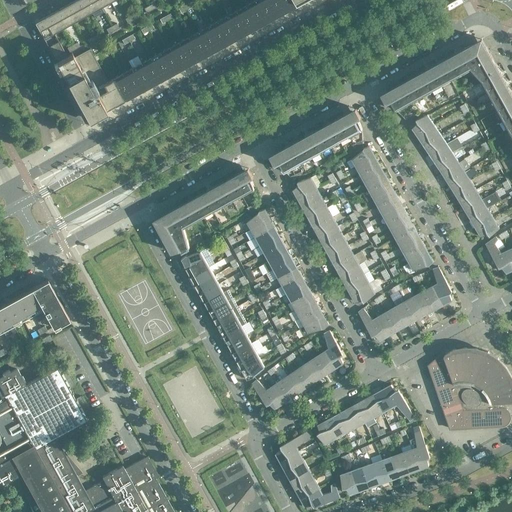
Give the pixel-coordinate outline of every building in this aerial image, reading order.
[(83,18),(75,3),(73,0),(72,0),(73,1),(68,4),(69,6),(65,8),(74,23),(83,18)] [(92,13),(85,0),(78,0),(75,3),(83,18),(92,13)] [(102,7),(97,0),(85,0),(92,13),(102,7)] [(267,21),(255,0),(254,0),(246,5),(257,26),(258,25),(264,22),(266,25),(269,23),(268,20),(267,21)] [(277,15),(268,0),(255,0),(267,21),(268,20),(274,17),(275,19),(279,18),(277,15)] [(286,10),(280,0),(268,0),(277,15),(283,12),(285,14),(288,13),(287,10),(286,10)] [(295,5),(292,0),(280,0),(286,10),(287,10),(293,6),(294,9),(298,7),(296,5),(296,4),(295,5)] [(74,23),(65,8),(63,4),(63,5),(64,6),(59,9),(59,11),(56,13),(64,28),(74,23)] [(257,26),(246,5),(236,10),(248,31),(249,31),(255,27),(257,30),(260,28),(258,25),(257,26)] [(64,28),(56,13),(54,10),(53,10),(54,11),(49,14),(50,16),(46,18),(55,33),(64,28)] [(248,31),(236,10),(227,15),(239,36),(246,33),(247,35),(250,33),(249,31),(248,31)] [(55,33),(46,18),(44,15),(45,17),(35,22),(44,39),(55,33)] [(239,36),(227,15),(218,21),(229,42),(230,41),(236,38),(238,40),(241,39),(239,36)] [(229,42),(218,21),(208,26),(220,47),(220,46),(227,43),(228,46),(231,44),(230,41),(229,42)] [(220,47),(208,26),(199,31),(210,52),(211,52),(217,48),(219,51),(222,49),(220,46),(220,47)] [(210,52),(199,31),(189,36),(201,57),(208,54),(209,56),(212,54),(211,52),(210,52)] [(68,57),(55,33),(44,39),(54,58),(57,56),(60,61),(68,57)] [(201,57),(189,36),(179,42),(191,63),(192,62),(198,59),(200,61),(203,60),(201,57)] [(496,63),(490,52),(482,39),(469,46),(464,48),(464,49),(471,69),(482,81),(498,68),(499,67),(496,63)] [(191,63),(179,42),(170,47),(182,68),(182,67),(189,64),(190,67),(193,65),(192,62),(191,63)] [(182,68),(170,47),(161,52),(172,73),(173,73),(179,69),(181,72),(184,70),(182,67),(182,68)] [(119,89),(113,78),(108,81),(90,49),(59,66),(66,79),(88,119),(116,104),(110,94),(119,89)] [(471,69),(464,49),(459,52),(454,53),(454,54),(461,75),(471,69)] [(172,73),(161,52),(151,57),(163,78),(164,78),(170,74),(171,77),(174,75),(173,73),(172,73)] [(461,75),(454,54),(449,57),(445,59),(445,60),(451,80),(461,75)] [(163,78),(151,57),(142,63),(153,83),(154,83),(160,80),(162,82),(165,80),(164,78),(163,78)] [(451,80),(445,60),(440,62),(435,64),(435,65),(442,85),(451,80)] [(153,83),(142,63),(132,68),(144,89),(145,88),(151,85),(152,87),(156,86),(154,83),(153,83)] [(442,85),(435,65),(430,68),(425,69),(425,70),(432,91),(442,85)] [(144,89),(132,68),(123,73),(134,94),(135,93),(141,90),(143,93),(146,91),(145,88),(144,89)] [(487,91),(504,77),(501,73),(498,68),(482,81),(487,91)] [(432,91),(425,70),(420,73),(415,75),(416,76),(422,96),(432,91)] [(134,94),(123,73),(113,78),(119,89),(125,99),(132,95),(133,98),(137,96),(135,93),(134,94)] [(422,96),(416,76),(410,78),(406,80),(406,81),(413,101),(422,96)] [(492,101),(509,87),(510,86),(506,82),(504,77),(487,91),(492,101)] [(413,101),(406,81),(401,84),(396,85),(396,86),(403,107),(413,101)] [(403,107),(396,86),(382,94),(387,103),(390,102),(391,104),(393,106),(394,108),(396,110),(403,107)] [(498,110),(511,98),(511,92),(509,87),(492,101),(498,110)] [(125,99),(119,89),(110,94),(116,104),(125,99)] [(503,120),(511,112),(511,98),(498,110),(503,120)] [(359,121),(358,119),(361,117),(356,108),(348,113),(343,115),(343,116),(350,136),(362,129),(362,127),(361,124),(359,121)] [(508,130),(511,126),(511,112),(503,120),(508,130)] [(418,136),(435,125),(428,114),(416,120),(418,123),(413,128),(418,136)] [(350,136),(343,116),(338,118),(333,120),(334,121),(340,141),(350,136)] [(340,141),(334,121),(328,124),(324,125),(324,126),(330,147),(340,141)] [(424,145),(441,134),(435,125),(418,136),(424,145)] [(330,147),(324,126),(319,129),(314,131),(314,132),(321,152),(330,147)] [(321,152),(314,132),(309,135),(304,136),(304,137),(311,158),(321,152)] [(430,154),(447,143),(441,134),(424,145),(430,154)] [(311,158),(304,137),(299,140),(295,141),(295,142),(301,163),(311,158)] [(301,163),(295,142),(290,145),(285,147),(285,148),(292,168),(301,163)] [(436,163),(453,152),(447,143),(430,154),(436,163)] [(356,166),(375,155),(370,146),(364,148),(363,150),(352,159),(356,166)] [(292,168),(285,148),(270,156),(275,165),(276,164),(278,163),(280,166),(281,168),(283,170),(285,172),(292,168)] [(442,172),(459,161),(453,152),(436,163),(442,172)] [(361,174),(380,163),(375,155),(356,166),(361,174)] [(342,164),(345,171),(352,167),(349,161),(342,164)] [(448,181),(465,171),(459,161),(442,172),(448,181)] [(365,182),(383,172),(384,171),(380,163),(361,174),(365,182)] [(252,180),(251,178),(253,177),(254,177),(249,168),(245,170),(246,171),(240,173),(236,174),(236,175),(242,196),(255,189),(255,187),(254,185),(253,183),(253,182),(252,180)] [(370,190),(389,180),(384,171),(383,172),(365,182),(370,190)] [(454,191),(471,180),(465,171),(448,181),(454,191)] [(242,196),(236,175),(231,178),(226,179),(226,180),(233,201),(242,196)] [(298,198),(317,187),(311,177),(298,182),(299,185),(294,189),(298,198)] [(233,201),(226,180),(221,183),(216,185),(216,186),(223,206),(233,201)] [(374,198),(392,188),(393,188),(389,180),(370,190),(374,198)] [(460,200),(477,189),(471,180),(454,191),(460,200)] [(223,206),(216,186),(211,188),(206,190),(207,191),(213,212),(223,206)] [(304,208),(322,197),(317,187),(298,198),(304,208)] [(379,206),(398,196),(393,188),(392,188),(374,198),(379,206)] [(465,209),(482,199),(477,189),(460,200),(465,209)] [(213,212),(207,191),(202,194),(197,195),(197,196),(203,217),(213,212)] [(203,217),(197,196),(192,199),(187,201),(187,202),(194,222),(203,217)] [(383,214),(401,205),(402,204),(398,196),(379,206),(383,214)] [(309,217),(328,207),(322,197),(304,208),(309,217)] [(471,218),(488,208),(482,199),(465,209),(471,218)] [(194,222),(187,202),(182,205),(178,206),(178,207),(184,227),(194,222)] [(334,214),(340,211),(336,202),(330,205),(334,214)] [(388,222),(406,212),(402,204),(401,205),(383,214),(388,222)] [(190,247),(184,227),(178,207),(155,220),(162,233),(173,252),(182,249),(183,250),(183,251),(190,247)] [(314,227),(333,216),(328,207),(309,217),(314,227)] [(476,228),(493,217),(488,208),(471,218),(476,228)] [(252,229),(271,218),(265,209),(259,211),(259,213),(248,222),(252,229)] [(392,230),(410,221),(411,220),(406,212),(388,222),(392,230)] [(319,236),(338,226),(333,216),(314,227),(319,236)] [(500,228),(496,222),(493,217),(476,228),(481,236),(488,234),(490,236),(500,228)] [(256,237),(275,226),(271,218),(252,229),(256,237)] [(396,238),(415,228),(411,220),(410,221),(392,230),(396,238)] [(261,245),(278,235),(279,234),(275,226),(256,237),(261,245)] [(324,246),(343,235),(338,226),(319,236),(324,246)] [(401,247),(419,237),(420,236),(415,228),(396,238),(401,247)] [(265,253),(284,243),(279,234),(278,235),(261,245),(265,253)] [(330,255),(349,245),(343,235),(324,246),(330,255)] [(405,255),(424,244),(420,236),(419,237),(401,247),(405,255)] [(511,270),(511,263),(506,251),(502,253),(495,243),(498,239),(496,236),(486,244),(499,268),(502,267),(506,273),(511,270)] [(269,261),(287,251),(288,251),(284,243),(265,253),(269,261)] [(410,263),(427,253),(429,252),(424,244),(405,255),(410,263)] [(335,265),(354,254),(349,245),(330,255),(335,265)] [(186,269),(205,258),(201,251),(188,256),(186,255),(181,259),(186,269)] [(274,269),(293,259),(288,251),(287,251),(269,261),(274,269)] [(434,262),(430,255),(429,252),(427,253),(410,263),(414,270),(427,265),(429,266),(434,262)] [(340,274),(359,264),(354,254),(335,265),(340,274)] [(191,277),(210,267),(205,258),(186,269),(191,277)] [(278,277),(296,267),(297,267),(293,259),(274,269),(278,277)] [(346,284),(364,273),(359,264),(340,274),(346,284)] [(196,285),(215,275),(210,267),(191,277),(196,285)] [(283,285),(302,275),(297,267),(296,267),(278,277),(283,285)] [(452,291),(439,267),(433,269),(438,283),(434,285),(444,304),(452,300),(450,293),(452,291)] [(351,294),(370,283),(364,273),(346,284),(351,294)] [(200,294),(219,283),(215,275),(196,285),(200,294)] [(287,293),(305,284),(306,283),(302,275),(283,285),(287,293)] [(69,318),(60,302),(47,279),(32,288),(44,310),(53,327),(68,319),(69,318)] [(205,302),(224,292),(219,283),(200,294),(205,302)] [(292,301),(311,291),(306,283),(305,284),(287,293),(292,301)] [(376,293),(370,283),(351,294),(356,302),(362,300),(365,302),(376,293)] [(444,304),(434,285),(424,290),(435,309),(444,304)] [(44,310),(32,288),(31,288),(31,289),(23,294),(23,293),(22,293),(34,315),(44,310)] [(435,309),(424,290),(415,296),(425,315),(435,309)] [(296,309),(314,300),(315,299),(311,291),(292,301),(296,309)] [(210,311),(229,300),(224,292),(205,302),(210,311)] [(34,315),(22,293),(21,294),(13,299),(13,298),(12,299),(24,320),(34,315)] [(425,315),(415,296),(405,301),(416,320),(425,315)] [(24,320),(12,299),(11,299),(11,300),(3,305),(3,304),(2,304),(14,326),(24,320)] [(301,318),(320,307),(315,299),(314,300),(296,309),(301,318)] [(214,319),(233,309),(229,300),(210,311),(214,319)] [(416,320),(405,301),(396,306),(406,325),(416,320)] [(14,326),(2,304),(1,305),(1,306),(0,306),(0,324),(4,332),(14,326)] [(406,325),(396,306),(387,312),(397,330),(406,325)] [(305,326),(323,316),(324,315),(320,307),(301,318),(305,326)] [(388,336),(377,317),(373,319),(364,308),(359,312),(372,336),(376,335),(380,340),(388,336)] [(219,328),(238,317),(233,309),(214,319),(219,328)] [(397,330),(387,312),(377,317),(388,336),(397,330)] [(329,325),(326,318),(324,315),(323,316),(305,326),(309,333),(323,328),(324,329),(329,325)] [(224,336),(242,325),(238,317),(219,328),(224,336)] [(228,344),(247,334),(242,325),(224,336),(228,344)] [(341,349),(330,330),(324,333),(329,348),(325,351),(336,368),(344,363),(340,353),(341,349)] [(233,353),(252,342),(247,334),(228,344),(233,353)] [(237,361),(256,351),(252,342),(233,353),(237,361)] [(511,379),(511,380),(511,379),(511,376),(506,369),(506,367),(499,361),(498,358),(489,354),(488,352),(478,350),(477,349),(477,348),(468,349),(466,348),(466,347),(457,350),(455,349),(446,354),(444,353),(429,365),(429,366),(430,368),(451,429),(502,426),(503,426),(504,426),(505,425),(506,425),(507,424),(508,424),(509,423),(509,422),(510,421),(510,420),(511,418),(511,417),(511,416),(511,415),(510,414),(510,413),(509,412),(508,411),(508,410),(507,410),(507,409),(506,409),(505,409),(505,408),(504,408),(503,408),(502,408),(499,408),(498,403),(511,402),(511,379)] [(242,370),(261,359),(256,351),(237,361),(242,370)] [(336,368),(325,351),(316,357),(327,373),(336,368)] [(327,373),(316,357),(307,363),(318,379),(327,373)] [(255,375),(265,366),(261,359),(242,370),(247,379),(254,377),(255,375)] [(318,379),(307,363),(298,369),(309,385),(318,379)] [(174,511),(156,478),(159,476),(148,457),(145,459),(144,457),(124,468),(123,466),(122,465),(102,476),(104,480),(91,487),(84,491),(84,490),(84,489),(77,476),(71,465),(65,454),(66,453),(64,454),(55,438),(87,420),(83,414),(84,413),(89,410),(90,410),(89,408),(82,396),(81,396),(82,397),(77,400),(77,399),(76,400),(75,399),(74,398),(72,394),(73,393),(73,392),(72,393),(69,389),(69,388),(69,387),(70,387),(69,386),(74,383),(75,384),(68,370),(67,370),(62,373),(62,372),(61,373),(57,367),(26,384),(25,383),(26,382),(22,375),(21,376),(18,369),(16,367),(10,371),(9,369),(2,373),(0,368),(0,485),(2,484),(13,478),(22,473),(22,474),(31,490),(44,511),(43,511),(174,511)] [(309,385),(298,369),(289,375),(300,391),(309,385)] [(300,391),(289,375),(280,381),(291,397),(300,391)] [(282,403),(271,387),(267,390),(257,379),(252,384),(264,401),(267,401),(275,409),(282,403)] [(291,397),(280,381),(271,387),(282,403),(291,397)] [(415,418),(401,393),(398,393),(391,384),(383,389),(393,406),(397,404),(410,421),(415,418)] [(393,406),(383,389),(374,394),(375,395),(384,411),(393,406)] [(384,411),(375,395),(374,394),(365,399),(374,417),(384,411)] [(374,417),(365,399),(355,404),(356,406),(365,422),(374,417)] [(365,422),(356,406),(355,404),(346,410),(355,427),(365,422)] [(355,427),(346,410),(336,415),(337,416),(346,432),(355,427)] [(346,432),(337,416),(336,415),(327,420),(336,438),(346,432)] [(336,438),(327,420),(318,425),(321,434),(319,435),(325,444),(336,438)] [(429,452),(419,426),(414,428),(417,447),(413,448),(421,469),(429,466),(427,455),(429,452)] [(297,447),(312,435),(310,430),(285,443),(284,446),(276,453),(280,461),(299,451),(297,447)] [(421,469),(413,448),(403,452),(410,472),(421,469)] [(286,470),(304,460),(299,451),(280,461),(286,470)] [(410,472),(403,452),(393,456),(400,476),(410,472)] [(66,453),(65,454),(71,465),(77,476),(83,473),(66,453)] [(400,476),(393,456),(383,459),(390,480),(400,476)] [(390,480),(383,459),(373,463),(380,483),(390,480)] [(291,480),(310,469),(304,460),(286,470),(291,480)] [(380,483),(373,463),(362,467),(370,487),(380,483)] [(370,487),(362,467),(352,470),(360,491),(370,487)] [(296,489),(315,479),(310,469),(291,480),(296,489)] [(360,491),(352,470),(341,475),(343,487),(345,486),(350,494),(360,491)] [(301,499),(320,488),(315,479),(296,489),(301,499)] [(340,498),(337,488),(335,483),(331,484),(332,491),(323,494),(320,488),(301,499),(306,507),(316,503),(320,505),(340,498)]
